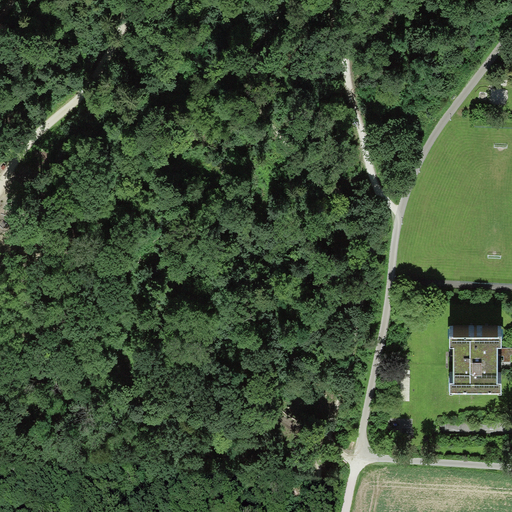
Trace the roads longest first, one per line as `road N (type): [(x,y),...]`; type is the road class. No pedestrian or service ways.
road 1 (track): [(357,457),(414,170),(511,32)]
road 2 (track): [(0,183),(16,154),(90,80),(137,0)]
road 3 (track): [(511,467),(357,457)]
road 4 (track): [(511,286),(391,280)]
